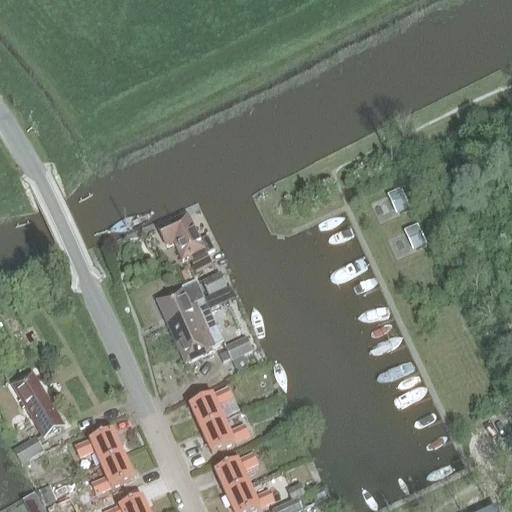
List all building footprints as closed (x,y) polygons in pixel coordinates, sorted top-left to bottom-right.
[(390,197),(398,215),(409,210),(401,192),(390,197)] [(187,215),(158,229),(167,248),(174,244),(183,262),(189,259),(196,273),(212,266),(207,256),(214,252),(207,238),(200,242),(187,215)] [(407,233),(415,251),(426,246),(418,228),(407,233)] [(227,290),(220,276),(202,285),(208,299),(227,290)] [(193,315),(188,303),(202,297),(198,287),(197,285),(182,292),(182,291),(157,303),(167,326),(193,315)] [(212,354),(210,351),(224,344),(205,303),(202,297),(188,303),(193,315),(167,326),(171,333),(186,366),(198,360),(212,354)] [(214,298),(205,302),(205,303),(210,313),(219,309),(214,298)] [(252,354),(245,340),(225,348),(232,363),(252,354)] [(231,361),(228,354),(219,358),(223,365),(231,361)] [(54,411),(33,376),(12,388),(34,424),(44,441),(64,429),(63,426),(54,411)] [(190,409),(201,433),(224,422),(218,409),(233,402),(228,392),(213,399),(190,409)] [(230,436),(224,422),(201,433),(212,457),(228,449),(235,446),(234,446),(250,439),(245,429),(230,436)] [(95,454),(101,468),(124,458),(113,434),(90,444),(91,444),(76,451),(80,461),(95,454)] [(13,453),(22,468),(45,454),(36,439),(13,453)] [(254,457),(238,465),(238,464),(216,475),(226,499),(249,488),(243,474),(258,467),(254,457)] [(112,491),(112,492),(134,482),(124,458),(101,468),(107,481),(92,488),(96,498),(112,491)] [(286,492),(292,504),(305,498),(300,486),(286,492)] [(255,501),(249,488),(226,499),(232,511),(259,511),(260,511),(274,505),(270,495),(255,501)] [(49,489),(38,494),(45,509),(56,504),(49,489)] [(148,511),(143,500),(120,510),(115,511),(148,511)] [(302,511),(298,501),(275,511),(302,511)]
